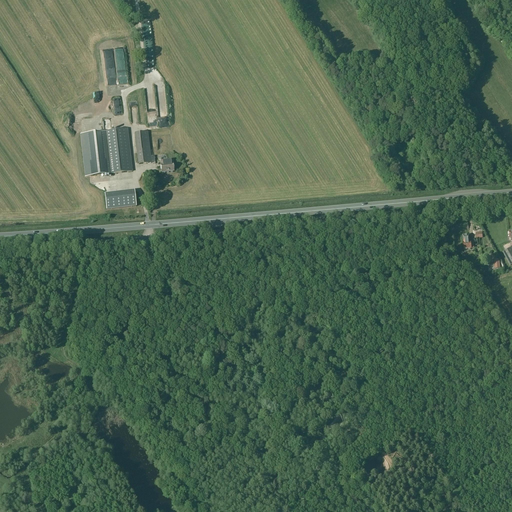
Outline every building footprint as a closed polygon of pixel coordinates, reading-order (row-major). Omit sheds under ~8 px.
[(168,127),(164,85),(156,85),(159,128),(168,127)] [(119,99),(113,99),(116,117),(121,116),(119,99)] [(80,132),(85,177),(106,174),(101,129),(80,132)] [(127,129),(104,132),(109,174),(132,172),(127,129)] [(138,164),(151,163),(155,162),(154,156),(150,157),(148,132),(134,134),(138,164)] [(174,171),(173,163),(172,160),(161,161),(161,164),(162,172),(174,171)] [(136,189),(106,192),(108,207),(138,203),(136,189)] [(469,241),(470,241),(469,235),(462,236),(463,241),(464,243),(463,243),(463,249),(471,249),(471,248),(474,248),(473,243),(471,243),(471,242),(469,242),(469,241)] [(503,253),(510,266),(511,264),(511,248),(503,253)]
